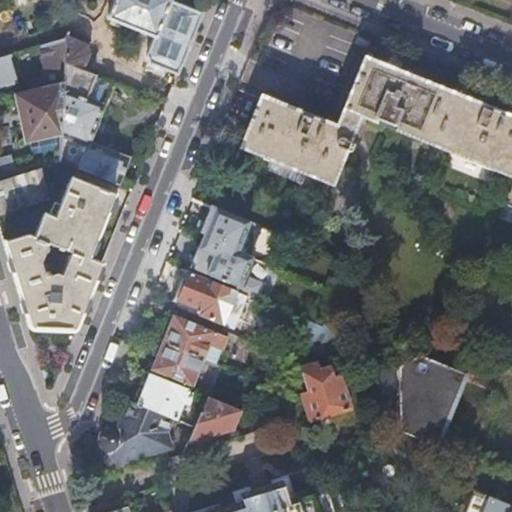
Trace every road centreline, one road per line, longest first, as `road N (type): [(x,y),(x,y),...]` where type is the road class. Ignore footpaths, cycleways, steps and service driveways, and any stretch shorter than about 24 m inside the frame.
road 1 (residential): [(240,0),(91,367),(76,392),(28,418)]
road 2 (residential): [(364,0),(511,59)]
